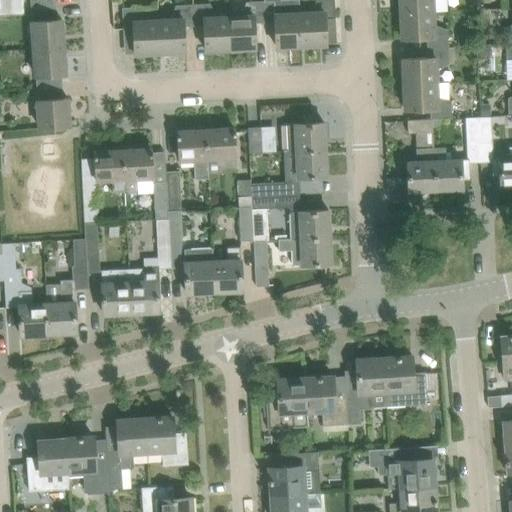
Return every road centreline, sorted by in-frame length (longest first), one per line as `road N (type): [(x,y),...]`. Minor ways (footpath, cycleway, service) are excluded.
road 1 (residential): [(360,81),(129,93),(107,81),(97,0)]
road 2 (residential): [(0,400),(233,341)]
road 3 (residential): [(372,306),(360,81)]
road 4 (residential): [(480,511),(461,298)]
road 5 (residential): [(242,511),(233,341)]
road 6 (residential): [(233,341),(372,306)]
